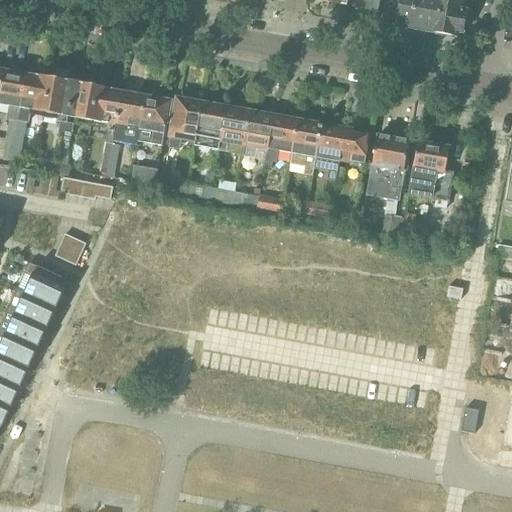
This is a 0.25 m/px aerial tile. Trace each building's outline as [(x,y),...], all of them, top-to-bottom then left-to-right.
[(366,0),(365,9),(378,12),(380,0),(366,0)] [(389,0),(386,22),(396,24),(396,27),(411,29),(415,0),(389,0)] [(415,0),(411,29),(425,32),(426,29),(435,31),(434,33),(437,34),(442,0),(415,0)] [(442,0),(437,34),(459,38),(460,33),(463,33),(467,12),(464,11),(465,0),(442,0)] [(0,85),(0,86),(0,105),(9,107),(7,120),(10,121),(2,157),(2,159),(11,161),(14,144),(19,115),(20,109),(26,77),(3,73),(0,85)] [(14,144),(11,161),(20,163),(20,161),(27,123),(29,124),(31,111),(45,113),(46,106),(51,79),(39,77),(39,79),(26,77),(20,109),(19,115),(14,144)] [(46,106),(45,113),(58,116),(57,122),(60,123),(60,122),(67,123),(68,118),(69,118),(75,83),(51,79),(46,106)] [(75,83),(69,118),(92,122),(95,105),(99,88),(75,83)] [(95,105),(92,122),(115,126),(121,95),(110,93),(111,90),(99,88),(95,105)] [(115,131),(112,144),(119,146),(120,146),(121,141),(137,144),(137,143),(145,99),(141,99),(140,97),(134,96),(133,97),(121,95),(115,126),(115,131)] [(145,99),(137,143),(152,146),(153,145),(162,146),(163,141),(165,141),(168,121),(171,104),(145,99)] [(172,139),(170,149),(181,151),(182,141),(195,144),(195,143),(202,105),(179,101),(178,100),(174,122),(171,139),(172,139)] [(195,144),(195,147),(219,151),(219,149),(226,109),(202,105),(195,143),(195,144)] [(219,149),(219,151),(244,156),(245,146),(251,114),(226,109),(219,149)] [(251,114),(245,146),(257,148),(255,160),(259,160),(258,167),(265,168),(274,118),(251,114)] [(274,118),(265,168),(271,169),(273,162),(277,163),(279,151),(293,154),(299,122),(274,118)] [(58,135),(65,136),(67,123),(60,122),(60,123),(58,135)] [(293,154),(291,166),(305,169),(304,177),(313,179),(314,170),(322,126),(299,122),(293,154)] [(67,123),(65,136),(70,137),(71,137),(74,124),(67,123)] [(322,126),(314,170),(329,173),(327,180),(337,182),(337,181),(339,168),(340,163),(346,131),(322,126)] [(108,130),(106,143),(112,144),(115,131),(108,130)] [(346,131),(340,163),(364,167),(370,135),(346,131)] [(65,136),(61,158),(67,159),(70,137),(65,136)] [(400,202),(400,201),(411,141),(379,136),(368,197),(400,202)] [(419,142),(410,194),(425,197),(450,201),(455,173),(446,171),(450,148),(419,142)] [(99,165),(96,177),(106,179),(108,167),(99,165)] [(108,167),(106,179),(116,181),(118,169),(108,167)] [(158,172),(157,172),(133,168),(130,184),(155,188),(158,172)] [(345,169),(339,168),(337,181),(343,182),(345,169)] [(64,179),(61,191),(69,193),(71,181),(64,179)] [(161,193),(185,198),(188,184),(163,179),(161,193)] [(69,193),(68,196),(77,198),(80,182),(71,181),(69,193)] [(254,196),(247,195),(247,193),(247,189),(245,186),(241,183),(237,181),(235,193),(237,193),(234,207),(243,208),(243,213),(256,215),(260,196),(261,190),(255,189),(254,196)] [(80,182),(77,198),(86,199),(89,184),(80,182)] [(89,184),(86,199),(96,201),(96,198),(98,186),(89,184)] [(185,198),(210,202),(212,189),(188,184),(185,198)] [(98,186),(96,198),(103,199),(105,187),(98,186)] [(105,187),(103,199),(111,201),(113,188),(105,187)] [(237,193),(235,193),(212,189),(210,202),(234,207),(237,193)] [(280,223),(284,203),(284,200),(260,196),(256,215),(255,219),(280,223)] [(306,215),(329,220),(330,220),(331,213),(332,206),(308,202),(306,215)] [(383,236),(401,239),(404,219),(386,216),(383,236)] [(404,226),(401,239),(426,244),(428,230),(404,226)] [(65,235),(60,246),(71,251),(76,240),(65,235)] [(76,240),(71,251),(81,256),(86,245),(76,240)] [(60,246),(56,257),(66,262),(71,251),(60,246)] [(511,260),(511,248),(498,246),(496,258),(511,260)] [(71,251),(66,262),(76,267),(81,256),(71,251)] [(24,294),(24,295),(57,310),(66,289),(59,286),(62,279),(30,264),(25,274),(32,277),(24,294)] [(449,287),(447,298),(461,301),(463,290),(456,289),(449,287)] [(17,291),(8,311),(48,329),(57,310),(24,295),(24,294),(17,291)] [(8,311),(0,327),(0,331),(39,349),(48,329),(8,311)] [(0,331),(0,355),(30,369),(39,349),(0,331)] [(0,355),(0,378),(21,388),(30,369),(0,355)] [(0,378),(0,402),(11,408),(21,388),(0,378)] [(0,432),(11,408),(0,402),(0,432)] [(480,412),(467,409),(462,432),(474,435),(480,412)]
